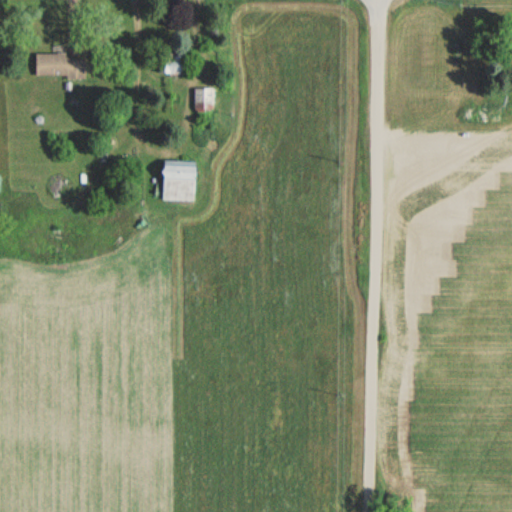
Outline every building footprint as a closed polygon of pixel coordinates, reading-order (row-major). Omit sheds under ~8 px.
[(160,53),(160,74),(184,74),(184,53),(160,53)] [(36,54),(36,77),(86,77),(86,54),(36,54)] [(214,88),(195,88),(195,112),(214,112),(214,88)] [(141,161),(124,161),(124,201),(141,201),(141,161)] [(195,161),(163,161),(163,201),(195,201),(195,161)]
